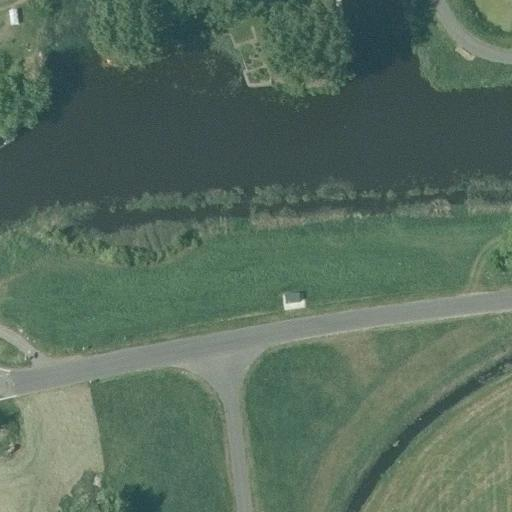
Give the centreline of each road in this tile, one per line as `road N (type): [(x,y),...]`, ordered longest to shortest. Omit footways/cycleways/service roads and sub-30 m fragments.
road 1 (unclassified): [(220,345),(511,300)]
road 2 (unclassified): [(0,389),(220,345)]
road 3 (unclassified): [(243,511),(220,345)]
